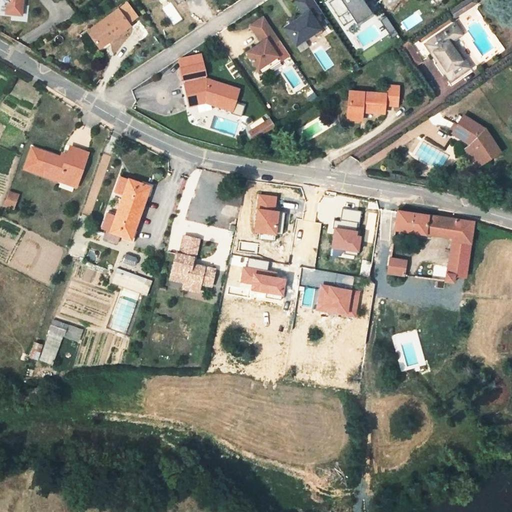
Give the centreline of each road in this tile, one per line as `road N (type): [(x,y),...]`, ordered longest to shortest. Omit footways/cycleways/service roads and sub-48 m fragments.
road 1 (residential): [(511,220),(205,159),(95,105)]
road 2 (residential): [(251,0),(95,105)]
